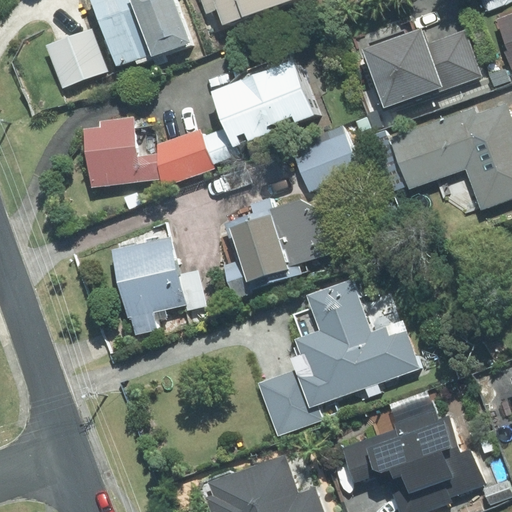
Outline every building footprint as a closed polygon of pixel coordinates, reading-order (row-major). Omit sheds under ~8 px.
[(97,0),(121,67),(139,60),(141,65),(199,44),(182,0),(97,0)] [(511,14),(502,18),(511,46),(511,14)] [(112,76),(92,29),(46,48),(65,95),(112,76)] [(386,112),(486,77),(470,30),(435,43),(429,29),(365,51),(386,112)] [(245,158),(241,147),(279,133),(277,127),(301,118),(303,125),(322,118),(301,62),(219,92),(232,127),(206,136),(218,169),(245,158)] [(479,108),(395,138),(413,190),(471,169),(481,195),(483,194),(488,207),(498,203),(499,205),(511,200),(511,106),(511,103),(481,114),(479,108)] [(218,169),(206,136),(204,130),(161,145),(158,125),(139,128),(138,117),(105,121),(105,129),(90,130),(96,187),(165,179),(166,187),(218,170),(218,169)] [(350,132),(297,153),(313,192),(365,171),(350,132)] [(259,216),(229,225),(240,261),(228,265),(240,299),(257,293),(256,291),(306,275),(302,263),(334,252),(321,210),(306,203),(284,210),(283,207),(278,209),(274,198),(255,205),(259,216)] [(411,234),(398,202),(373,213),(379,227),(367,232),(374,250),(411,234)] [(162,331),(158,313),(191,306),(175,237),(117,250),(133,319),(135,318),(139,337),(162,331)] [(314,409),(424,369),(407,321),(377,333),(358,280),(312,296),(324,331),(300,340),(312,374),(303,377),(314,409)] [(215,370),(201,332),(160,346),(173,384),(215,370)] [(454,498),(490,486),(478,451),(468,454),(455,417),(443,421),(439,411),(398,425),(400,431),(347,448),(359,484),(379,477),(382,487),(393,484),(402,511),(431,511),(456,503),(454,498)] [(331,467),(326,454),(318,457),(323,470),(331,467)] [(302,494),(289,456),(213,483),(217,496),(209,499),(214,511),(328,511),(320,488),(302,494)] [(511,501),(511,481),(488,489),(494,507),(511,501)]
